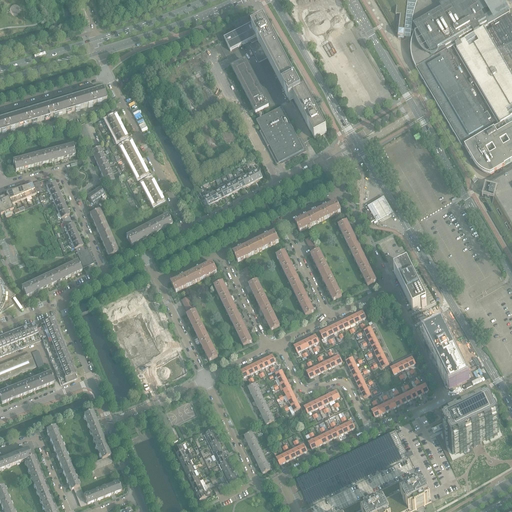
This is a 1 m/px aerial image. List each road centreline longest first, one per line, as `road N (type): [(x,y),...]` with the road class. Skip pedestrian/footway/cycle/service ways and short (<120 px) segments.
road 1 (secondary): [(356,142),(502,389)]
road 2 (residential): [(370,432),(443,396),(389,288)]
road 3 (secondary): [(511,275),(416,112)]
road 4 (residential): [(186,232),(106,73)]
road 5 (residential): [(105,275),(59,169),(1,184)]
road 6 (secondary): [(273,0),(356,142)]
road 7 (residential): [(186,232),(326,158)]
road 8 (residential): [(370,432),(346,382),(301,388),(278,342)]
road 9 (tertiary): [(99,51),(240,0)]
road 10 (secondary): [(411,104),(350,0)]
